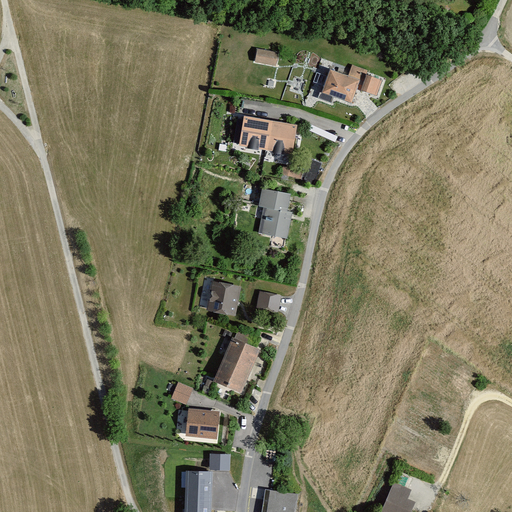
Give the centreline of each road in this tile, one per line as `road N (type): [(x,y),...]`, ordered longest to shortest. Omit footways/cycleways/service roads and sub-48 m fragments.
road 1 (unclassified): [(484,40),(377,117),(339,161),(322,198),(241,511)]
road 2 (unclassified): [(0,105),(38,141),(126,491),(138,511)]
road 3 (track): [(38,141),(2,0)]
road 4 (track): [(440,487),(470,414),(487,404),(511,413)]
